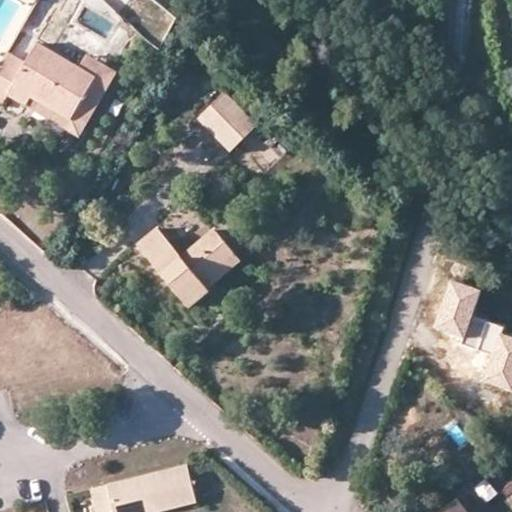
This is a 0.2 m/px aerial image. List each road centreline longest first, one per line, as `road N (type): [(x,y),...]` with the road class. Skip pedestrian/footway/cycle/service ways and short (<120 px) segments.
road 1 (residential): [(465,0),(458,100),(417,288),(335,511)]
road 2 (residential): [(0,230),(187,398)]
road 3 (residential): [(187,398),(145,425),(0,470)]
road 4 (residential): [(187,398),(316,511)]
